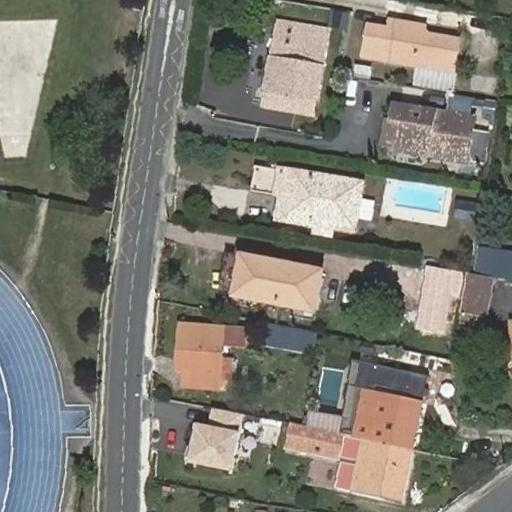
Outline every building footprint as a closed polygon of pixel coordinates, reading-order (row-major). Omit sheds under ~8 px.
[(372,21),(367,54),(457,69),(463,36),(432,31),(428,25),(429,22),(393,16),(392,24),(372,21)] [(291,93),(316,97),(328,29),(282,21),(268,104),(289,108),(291,93)] [(314,112),(316,97),(291,93),(289,108),(314,112)] [(476,114),(397,100),(394,117),(402,119),(397,145),(468,157),(476,114)] [(245,188),(296,197),(300,172),(282,169),(249,163),(245,188)] [(283,207),(281,218),(279,230),(291,232),(294,215),(357,225),(364,183),(300,172),(296,197),(295,208),(283,207)] [(458,199),(456,220),(479,222),(481,201),(458,199)] [(499,276),(511,277),(511,247),(498,245),(494,275),(499,276)] [(321,307),(327,267),(248,254),(242,293),(321,307)] [(461,269),(421,263),(410,326),(440,331),(447,294),(456,295),(461,269)] [(494,275),(472,271),(463,269),(458,309),(492,314),(499,276),(494,275)] [(463,314),(462,324),(489,326),(490,317),(463,314)] [(319,329),(274,321),(271,340),(316,348),(317,345),(319,329)] [(184,324),(181,362),(189,363),(188,374),(186,389),(221,392),(222,377),(237,378),(239,356),(225,355),(226,344),(245,346),(246,330),(184,324)] [(347,350),(350,335),(319,329),(317,345),(347,350)] [(370,434),(420,444),(429,393),(393,387),(398,357),(366,351),(361,382),(369,383),(361,433),(370,434)] [(189,363),(181,362),(179,373),(188,374),(189,363)] [(243,414),(212,408),(208,427),(196,424),(188,463),(231,472),(243,414)] [(349,431),(296,421),(293,443),(346,452),(349,431)] [(346,452),(349,462),(365,464),(370,434),(361,433),(349,431),(346,452)] [(410,505),(420,444),(370,434),(365,464),(349,462),(344,493),(410,505)]
